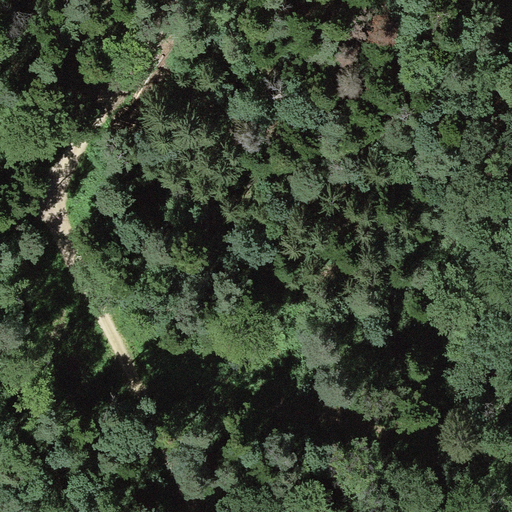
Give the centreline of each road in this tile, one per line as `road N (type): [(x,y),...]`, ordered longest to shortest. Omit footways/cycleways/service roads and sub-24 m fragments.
road 1 (track): [(44,197),(191,511)]
road 2 (track): [(190,0),(86,166),(44,197)]
